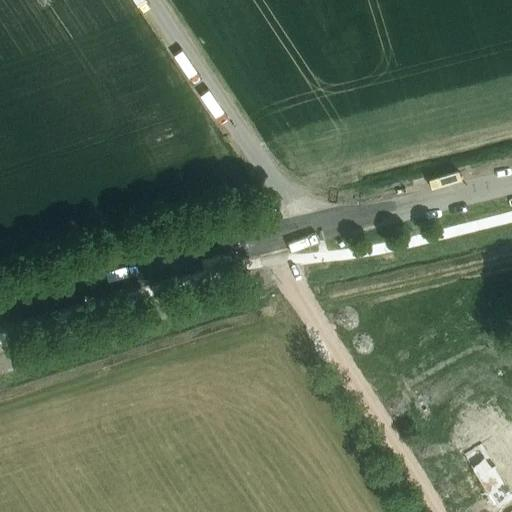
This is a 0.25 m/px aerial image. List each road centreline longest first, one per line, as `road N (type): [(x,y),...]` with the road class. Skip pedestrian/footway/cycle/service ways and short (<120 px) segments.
road 1 (secondary): [(0,317),(313,229)]
road 2 (unclassified): [(313,229),(152,0)]
road 3 (secondary): [(313,229),(511,181)]
